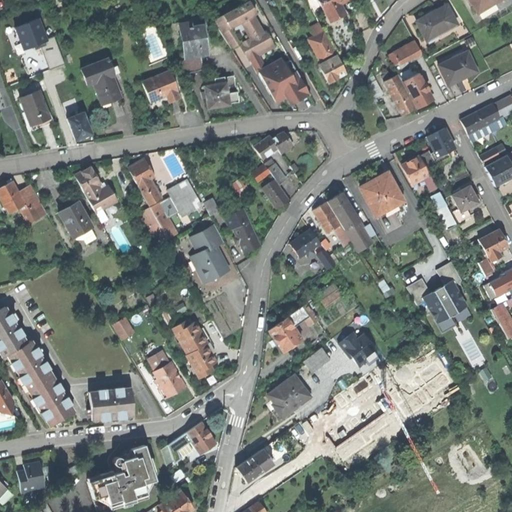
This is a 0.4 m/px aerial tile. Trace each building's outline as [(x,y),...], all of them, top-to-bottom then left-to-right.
[(344,12),(339,4),(343,2),(347,0),(317,0),(324,12),(325,12),(329,20),(344,12)] [(468,0),(477,14),(494,3),(498,0),(468,0)] [(241,23),(253,17),(245,3),(223,15),(231,29),(241,23)] [(496,7),(494,3),(477,14),(479,18),(496,7)] [(426,40),(456,24),(446,5),(430,14),(416,22),(426,40)] [(345,15),(344,12),(329,20),(330,22),(345,15)] [(231,29),(223,15),(214,20),(231,50),(240,45),(231,29)] [(262,33),(253,17),(241,23),(250,40),(262,33)] [(39,19),(13,29),(21,51),(33,46),(44,42),(47,41),(46,40),(39,19)] [(311,38),(324,31),(320,24),(307,31),(311,38)] [(184,57),(209,53),(207,42),(205,26),(180,30),(184,57)] [(265,31),(262,33),(250,40),(240,45),(248,59),(250,58),(257,54),(273,45),(265,31)] [(336,55),(324,31),(311,38),(308,39),(321,63),(336,55)] [(54,37),(46,40),(47,41),(44,42),(45,45),(40,47),(49,70),(64,64),(54,37)] [(472,39),(465,42),(467,47),(474,44),(472,39)] [(388,56),(393,65),(411,55),(419,51),(414,41),(388,56)] [(421,55),(419,51),(411,55),(414,59),(421,55)] [(463,78),(476,72),(467,52),(438,66),(447,85),(463,78)] [(259,72),(265,68),(257,54),(250,58),(258,73),(259,72)] [(345,73),(336,55),(321,63),(318,65),(328,82),(339,76),(345,73)] [(121,98),(112,75),(110,69),(106,59),(80,68),(87,86),(93,84),(101,105),(111,102),(121,98)] [(201,59),(180,62),(182,73),(203,70),(201,59)] [(265,68),(259,72),(274,99),(279,100),(286,97),(290,104),(293,102),(294,103),(299,100),(309,94),(296,70),(289,74),(284,64),(281,59),(265,68)] [(290,60),(284,64),(289,74),(296,70),(290,60)] [(110,69),(112,75),(119,72),(116,66),(110,69)] [(166,95),(176,91),(177,91),(173,81),(169,82),(165,72),(141,82),(150,102),(166,95)] [(423,104),(432,100),(418,74),(414,76),(412,72),(400,78),(416,108),(423,104)] [(374,99),(382,94),(370,73),(367,79),(367,85),(374,99)] [(235,74),(215,77),(216,82),(204,84),(208,106),(223,104),(229,103),(229,102),(239,100),(235,74)] [(409,112),(414,109),(397,75),(384,82),(401,116),(409,112)] [(30,126),(49,118),(38,90),(19,98),(27,118),(30,126)] [(178,98),(176,91),(166,95),(169,102),(174,100),(178,98)] [(498,118),(511,111),(511,100),(510,96),(492,105),(498,118)] [(492,105),(491,104),(487,106),(460,120),(467,135),(468,134),(499,119),(498,118),(492,105)] [(83,136),(90,133),(82,113),(68,119),(75,139),(83,136)] [(52,117),(49,118),(30,126),(32,131),(54,122),(52,117)] [(502,118),(499,119),(468,134),(472,141),(505,124),(502,118)] [(426,137),(433,152),(430,154),(435,164),(448,157),(446,153),(454,149),(451,143),(444,128),(426,137)] [(283,132),(270,138),(270,139),(276,149),(281,154),(287,150),(292,146),(283,132)] [(270,138),(268,136),(253,147),(262,159),(276,149),(270,139),(270,138)] [(501,144),(495,148),(500,157),(506,153),(501,144)] [(483,165),(500,157),(495,148),(478,156),(483,165)] [(426,152),(419,156),(426,170),(433,166),(426,152)] [(409,161),(401,165),(411,184),(423,178),(429,174),(426,170),(419,156),(409,161)] [(494,186),(511,176),(511,169),(511,167),(506,158),(505,156),(485,167),(491,180),(494,186)] [(148,205),(159,198),(148,179),(154,176),(144,158),(135,163),(127,168),(148,205)] [(271,159),(264,164),(270,173),(278,185),(285,180),(271,159)] [(257,182),(270,173),(264,164),(251,173),(257,182)] [(290,167),(294,173),(298,170),(294,164),(290,167)] [(95,212),(116,200),(115,197),(115,194),(113,188),(106,186),(99,191),(96,185),(99,183),(89,166),(82,170),(74,175),(95,212)] [(465,168),(452,175),(455,181),(468,174),(465,168)] [(374,215),(375,215),(400,201),(401,201),(386,174),(384,175),(382,173),(375,177),(370,180),(371,182),(359,188),(374,215)] [(436,188),(429,174),(423,178),(430,191),(436,188)] [(181,213),(200,203),(186,177),(167,187),(181,213)] [(35,220),(28,206),(19,191),(13,180),(4,185),(0,187),(0,195),(9,212),(21,206),(29,222),(35,220)] [(281,205),(288,201),(273,180),(261,188),(265,194),(269,199),(276,209),(281,205)] [(233,186),(235,191),(243,187),(240,181),(233,186)] [(39,200),(31,185),(19,191),(28,206),(39,200)] [(249,192),(245,185),(243,187),(235,191),(239,198),(249,192)] [(450,196),(458,209),(459,212),(466,208),(476,203),(471,192),(468,187),(450,196)] [(432,196),(439,209),(446,205),(439,192),(432,196)] [(370,241),(369,238),(362,227),(341,193),(335,197),(326,202),(354,247),(359,244),(364,245),(370,241)] [(70,235),(90,224),(76,199),(67,204),(56,210),(70,235)] [(210,216),(218,212),(211,199),(203,203),(210,216)] [(400,201),(375,215),(378,219),(403,206),(400,201)] [(164,211),(163,211),(158,202),(141,212),(150,226),(158,221),(167,237),(176,232),(164,211)] [(333,229),(339,225),(325,202),(312,210),(315,215),(326,233),(333,229)] [(456,225),(446,205),(439,209),(437,210),(447,230),(456,225)] [(459,212),(458,209),(452,212),(458,223),(470,216),(466,208),(459,212)] [(232,228),(248,221),(242,209),(226,216),(232,228)] [(159,242),(167,237),(158,221),(150,226),(141,212),(135,215),(148,239),(155,235),(159,242)] [(259,246),(248,221),(232,228),(236,236),(239,243),(243,253),(259,246)] [(362,227),(369,238),(375,234),(369,223),(362,227)] [(216,278),(217,275),(226,270),(214,246),(217,244),(223,241),(214,225),(190,239),(198,254),(194,256),(201,269),(199,275),(213,279),(215,280),(216,278)] [(350,242),(339,225),(333,229),(343,246),(350,242)] [(320,243),(310,229),(289,244),(293,250),(299,258),(305,254),(308,258),(314,253),(311,249),(320,243)] [(488,257),(490,262),(497,258),(495,253),(498,252),(507,247),(498,229),(478,239),(487,258),(488,257)] [(325,240),(320,243),(325,251),(330,247),(325,240)] [(371,242),(370,241),(364,245),(359,244),(354,247),(356,250),(371,242)] [(223,256),(217,244),(214,246),(226,270),(217,275),(216,278),(230,270),(223,256)] [(335,265),(324,250),(316,255),(327,270),(335,265)] [(203,285),(213,279),(199,275),(201,269),(194,256),(189,259),(203,285)] [(485,276),(491,273),(483,259),(477,262),(485,276)] [(444,285),(445,287),(452,283),(453,285),(461,280),(450,262),(435,270),(444,285)] [(490,300),(511,288),(511,267),(502,273),(500,274),(498,277),(482,286),(490,300)] [(423,299),(431,295),(429,293),(421,278),(406,287),(416,306),(424,301),(423,299)] [(347,293),(351,290),(346,283),(342,286),(347,293)] [(445,287),(431,295),(423,299),(424,301),(436,323),(450,315),(453,314),(465,307),(466,307),(453,285),(452,283),(445,287)] [(317,295),(321,301),(338,290),(333,284),(317,295)] [(436,289),(429,293),(431,295),(445,287),(444,285),(436,289)] [(341,295),(338,290),(321,301),(324,306),(341,295)] [(306,303),(301,306),(308,316),(304,319),(309,326),(317,320),(306,303)] [(0,349),(4,355),(8,352),(27,341),(18,327),(20,326),(16,320),(15,317),(13,318),(5,305),(0,308),(0,349)] [(502,313),(498,305),(490,309),(506,339),(511,335),(511,331),(502,313)] [(308,316),(301,306),(286,317),(286,318),(293,327),(304,319),(308,316)] [(359,307),(355,310),(359,316),(364,312),(359,307)] [(470,315),(465,307),(453,314),(458,322),(470,315)] [(511,323),(505,310),(502,313),(511,331),(511,323)] [(442,334),(456,326),(450,315),(436,323),(442,334)] [(125,317),(112,325),(121,340),(134,332),(125,317)] [(301,339),(293,327),(286,318),(267,331),(276,342),(283,352),(301,339)] [(172,328),(187,354),(204,344),(206,343),(198,330),(194,322),(188,325),(185,320),(172,328)] [(203,327),(198,330),(206,343),(209,342),(210,341),(207,335),(203,327)] [(352,333),(338,344),(345,352),(346,351),(352,358),(359,367),(365,363),(362,359),(374,349),(363,335),(357,339),(352,333)] [(8,352),(29,388),(52,374),(44,360),(46,359),(44,355),(42,351),(40,352),(32,338),(27,341),(8,352)] [(212,347),(209,342),(206,343),(204,344),(210,355),(215,352),(212,347)] [(186,355),(199,378),(212,371),(209,366),(215,363),(210,355),(204,344),(187,354),(186,355)] [(329,359),(320,348),(302,361),(310,372),(329,359)] [(161,386),(167,395),(176,389),(184,385),(170,360),(167,361),(162,352),(158,351),(150,355),(149,357),(149,360),(154,369),(152,369),(156,377),(154,378),(159,387),(161,386)] [(486,368),(479,371),(484,380),(490,376),(486,368)] [(50,424),(74,409),(65,395),(67,394),(65,390),(62,386),(60,387),(52,374),(29,388),(50,424)] [(281,418),(309,397),(293,375),(266,394),(276,407),(274,408),(276,411),(281,418)] [(0,381),(0,412),(9,414),(12,401),(0,381)] [(115,415),(135,413),(132,385),(115,386),(115,384),(106,385),(106,387),(90,389),(93,418),(115,415)] [(200,420),(185,430),(199,451),(215,440),(209,432),(200,420)] [(175,458),(180,454),(175,445),(179,442),(175,436),(164,444),(175,458)] [(86,480),(97,511),(135,499),(133,494),(145,491),(142,480),(154,476),(142,443),(129,447),(132,455),(121,459),(120,458),(118,456),(116,455),(114,455),(111,457),(111,461),(113,463),(115,464),(118,463),(121,461),(122,467),(96,477),(86,480)] [(272,461),(261,446),(236,464),(240,470),(246,480),(272,461)] [(295,460),(270,477),(275,486),(300,468),(295,460)] [(29,495),(28,490),(43,487),(38,461),(30,463),(22,464),(23,470),(24,474),(17,476),(21,497),(29,495)] [(69,474),(78,469),(75,464),(66,469),(69,474)] [(171,482),(184,473),(180,467),(169,474),(171,482)] [(11,493),(0,483),(0,502),(0,503),(2,504),(11,493)] [(159,511),(183,511),(193,505),(186,496),(180,487),(158,502),(162,507),(158,510),(159,511)] [(262,503),(259,498),(237,511),(252,511),(252,510),(262,503)] [(36,509),(37,511),(42,511),(49,508),(46,503),(36,509)]
